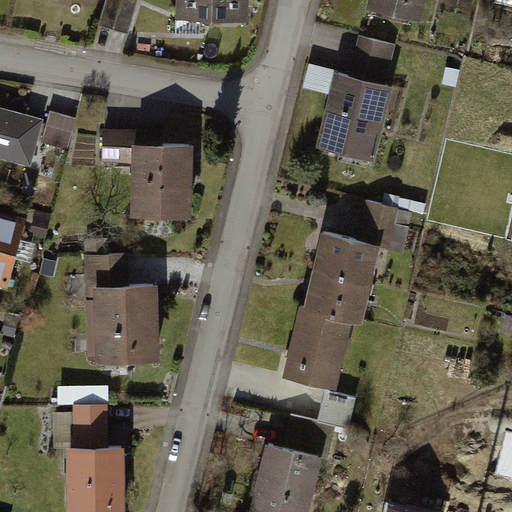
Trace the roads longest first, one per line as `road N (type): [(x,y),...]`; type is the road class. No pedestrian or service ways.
road 1 (residential): [(267,105),(170,511)]
road 2 (residential): [(0,58),(267,105)]
